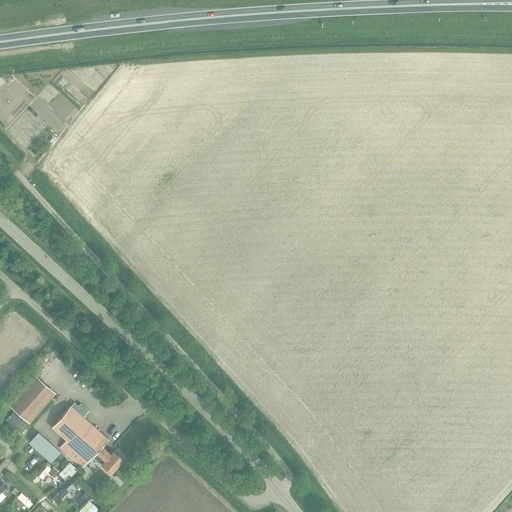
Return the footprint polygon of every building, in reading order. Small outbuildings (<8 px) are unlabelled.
[(34,374),(8,404),(29,423),(56,392),(49,387),(34,374)] [(123,459),(113,451),(111,454),(102,446),(108,439),(75,410),(71,406),(52,427),(67,440),(60,447),(83,467),(96,453),(105,461),(102,464),(111,473),(123,459)] [(5,420),(18,431),(25,423),(12,411),(5,420)] [(28,442),(51,462),(60,451),(38,432),(28,442)] [(69,462),(61,471),(67,476),(68,474),(71,476),(76,470),(73,468),(74,467),(69,462)] [(55,496),(52,499),(57,504),(60,501),(72,491),(77,497),(81,494),(72,484),(57,497),(55,496)] [(86,492),(81,496),(84,500),(90,495),(86,492)] [(33,505),(21,493),(17,498),(28,509),(33,505)] [(81,496),(75,501),(78,505),(84,500),(81,496)]
